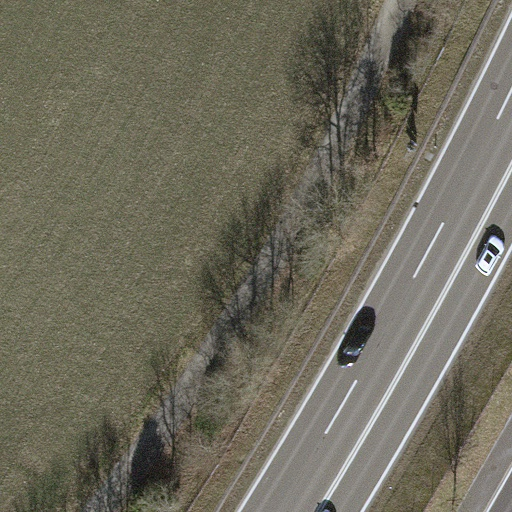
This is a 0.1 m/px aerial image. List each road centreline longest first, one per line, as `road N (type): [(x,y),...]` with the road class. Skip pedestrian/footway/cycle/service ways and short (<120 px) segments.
road 1 (track): [(402,0),(349,121),(241,316),(105,511)]
road 2 (trunk): [(298,511),(511,131)]
